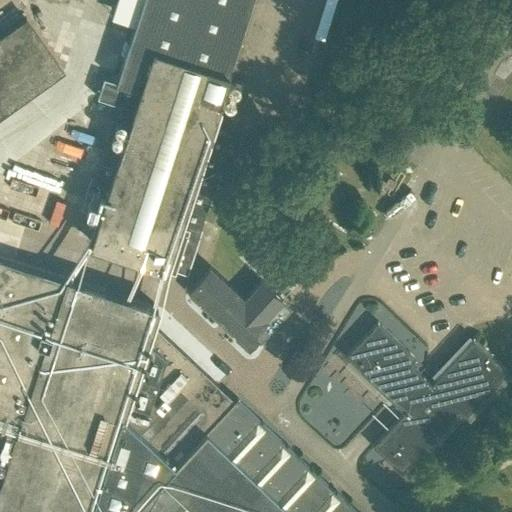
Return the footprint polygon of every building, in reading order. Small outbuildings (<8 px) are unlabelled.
[(134,109),(90,242),(187,273),(202,230),(200,229),(230,136),(210,130),(252,0),(141,0),(116,80),(103,76),(96,96),(134,109)] [(0,34),(0,115),(65,69),(27,15),(0,34)] [(86,130),(66,124),(62,140),(91,149),(97,126),(88,123),(86,130)] [(74,182),(79,170),(38,155),(34,167),(74,182)] [(311,182),(327,193),(340,173),(323,162),(311,182)] [(384,185),(392,190),(397,182),(389,177),(384,185)] [(309,183),(296,204),(312,214),(325,193),(309,183)] [(66,218),(76,193),(61,187),(51,212),(66,218)] [(0,189),(0,200),(11,205),(15,197),(0,189)] [(85,199),(80,213),(91,217),(96,203),(85,199)] [(179,393),(201,370),(151,324),(157,307),(64,276),(63,277),(0,255),(0,511),(356,511),(236,399),(234,402),(216,385),(194,408),(179,393)] [(210,267),(189,290),(239,335),(235,339),(248,350),(259,338),(251,331),(265,316),(263,315),(280,296),(261,279),(244,298),(210,267)] [(345,356),(390,399),(372,418),(385,432),(373,445),(402,473),(460,411),(465,416),(509,370),(474,338),(431,382),(411,363),(416,357),(378,322),(345,356)] [(322,390),(313,400),(343,428),(376,392),(340,360),(317,386),(322,390)] [(216,385),(201,370),(179,393),(194,408),(216,385)]
